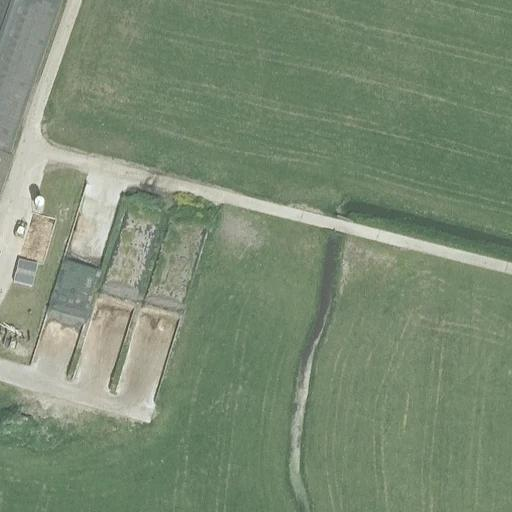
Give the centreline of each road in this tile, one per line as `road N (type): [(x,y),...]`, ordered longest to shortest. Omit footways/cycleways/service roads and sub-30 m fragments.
road 1 (track): [(25,146),(511,270)]
road 2 (track): [(0,374),(86,397),(149,181)]
road 3 (track): [(25,146),(74,0)]
